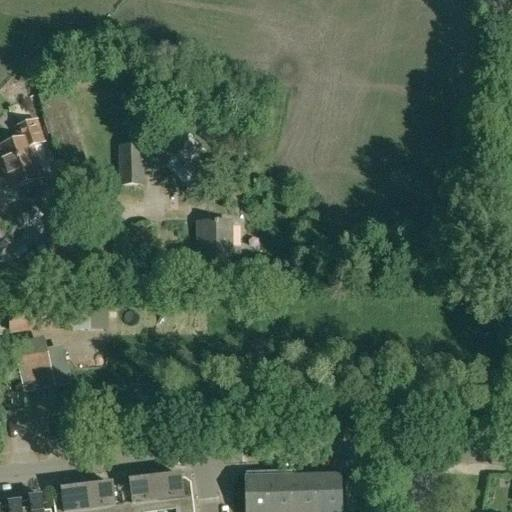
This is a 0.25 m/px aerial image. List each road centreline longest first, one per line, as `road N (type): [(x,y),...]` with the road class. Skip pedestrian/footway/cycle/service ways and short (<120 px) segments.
road 1 (residential): [(0,477),(207,454)]
road 2 (residential): [(207,454),(411,452)]
